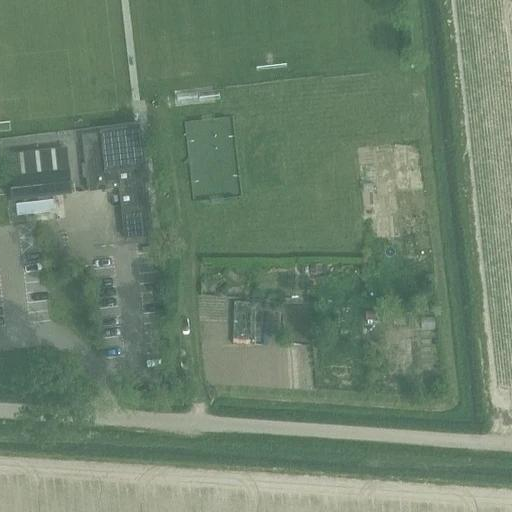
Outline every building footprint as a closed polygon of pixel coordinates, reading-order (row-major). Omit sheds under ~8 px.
[(124,239),(125,239),(151,236),(139,135),(131,136),(131,130),(80,136),(87,192),(118,188),(124,239)] [(4,148),(8,176),(68,170),(65,142),(4,148)] [(10,200),(59,195),(65,194),(70,194),(68,170),(8,176),(10,200)] [(53,200),(15,204),(16,216),(54,212),(53,200)] [(418,247),(406,248),(408,260),(419,259),(418,247)] [(320,266),(309,265),(309,275),(320,275),(320,266)]
